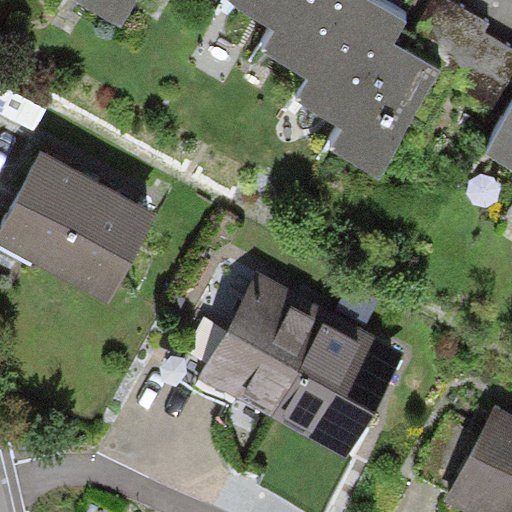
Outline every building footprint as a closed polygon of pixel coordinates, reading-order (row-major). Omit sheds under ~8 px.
[(327,125),(381,156),(439,55),(398,32),(392,29),(406,5),(397,0),(271,0),(279,4),(265,28),(310,53),(295,79),(339,104),(327,125)] [(443,0),(425,37),(511,81),(511,26),(460,0),(443,0)] [(511,108),(493,141),(511,152),(511,108)] [(0,234),(0,242),(111,299),(157,210),(97,179),(43,151),(0,234)] [(207,364),(351,445),(403,347),(353,318),(311,293),(262,265),(207,364)] [(446,491),(485,511),(511,511),(511,413),(492,403),(479,426),(452,412),(422,467),(451,482),(446,491)]
